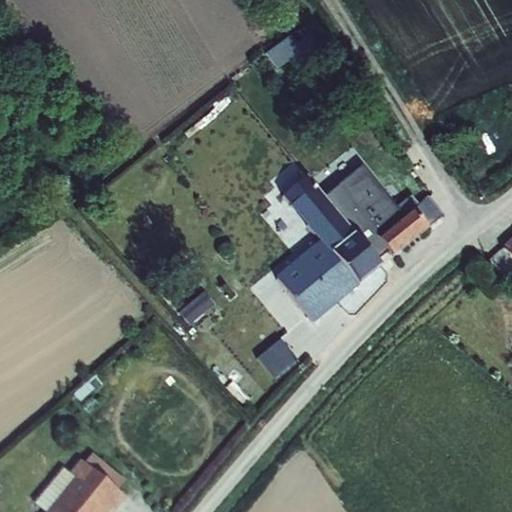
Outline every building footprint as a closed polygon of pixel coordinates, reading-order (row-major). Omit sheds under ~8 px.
[(374,152),(320,194),(339,218),(352,208),(384,247),(397,237),(403,244),(438,216),(424,198),(415,205),(374,152)] [(339,242),(365,274),(390,255),(384,247),(352,208),(339,218),(350,232),(339,242)] [(285,269),(317,309),(365,274),(339,242),(330,232),(285,269)] [(267,327),(294,360),(313,345),(286,312),(267,327)] [(125,505),(135,493),(93,456),(82,469),(89,474),(77,487),(64,477),(45,500),(58,510),(56,511),(114,511),(122,503),(125,505)] [(89,474),(82,469),(76,463),(64,477),(77,487),(89,474)]
